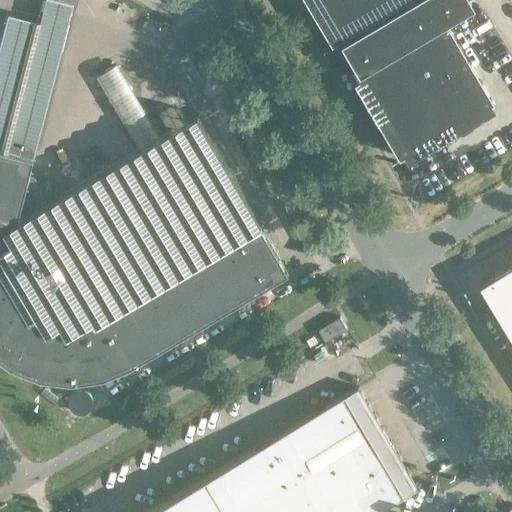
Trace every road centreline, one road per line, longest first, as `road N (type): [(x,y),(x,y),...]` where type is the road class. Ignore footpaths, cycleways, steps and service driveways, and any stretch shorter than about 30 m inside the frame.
road 1 (unknown): [(86,204),(47,226),(31,248),(34,270),(57,281),(89,272),(189,204),(211,178),(190,119)]
road 2 (unclassified): [(385,270),(223,0)]
road 3 (unclassified): [(385,270),(511,483)]
road 4 (unclassified): [(385,270),(511,195)]
